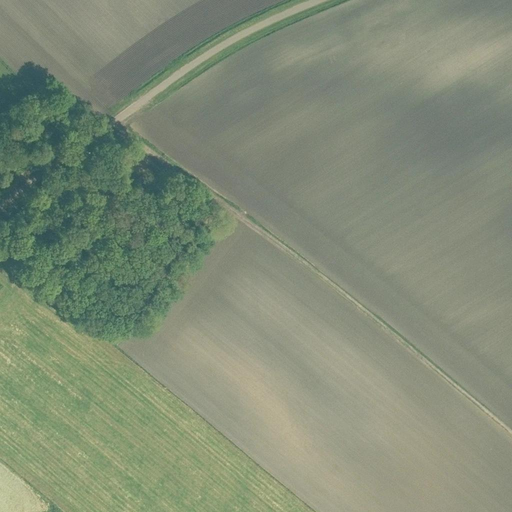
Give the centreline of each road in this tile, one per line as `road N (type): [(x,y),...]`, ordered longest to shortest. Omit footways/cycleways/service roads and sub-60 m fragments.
road 1 (track): [(112,121),(371,316),(511,435)]
road 2 (unclassified): [(0,205),(203,56),(320,0)]
